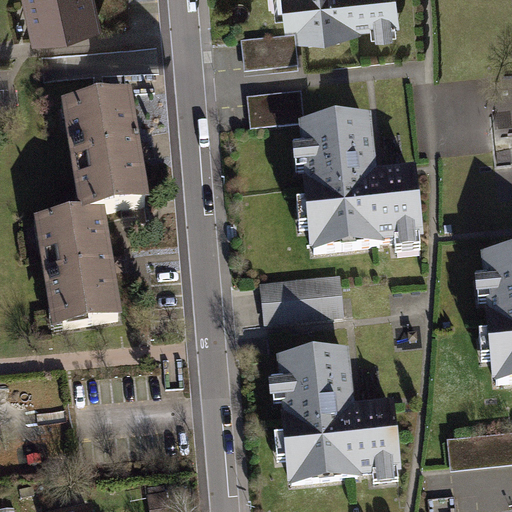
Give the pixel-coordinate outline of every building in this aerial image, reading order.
[(102,20),(97,0),(27,0),(35,34),(102,20)] [(289,0),(292,29),(397,18),(395,0),(289,0)] [(295,38),(242,45),(244,76),(298,71),(295,38)] [(301,95),(248,102),(250,133),(304,127),(301,95)] [(134,100),(66,111),(83,219),(105,216),(151,208),(134,100)] [(369,129),(306,136),(318,255),(422,245),(415,180),(375,184),(369,129)] [(123,323),(105,216),(37,227),(55,335),(123,323)] [(511,263),(481,267),(495,399),(511,397),(511,263)] [(345,277),(266,280),(267,324),(347,321),(345,277)] [(353,353),(276,361),(290,492),(404,480),(397,409),(359,413),(353,353)] [(511,438),(448,445),(453,477),(511,470),(511,438)] [(166,511),(163,494),(147,497),(149,511),(166,511)]
